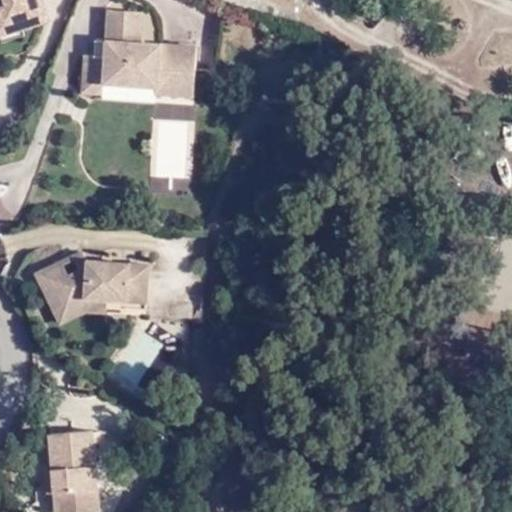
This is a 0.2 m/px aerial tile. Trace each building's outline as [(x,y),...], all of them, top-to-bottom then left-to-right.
[(38,0),(0,0),(0,9),(5,25),(43,13),(38,0)] [(103,37),(142,40),(143,10),(105,8),(103,37)] [(197,44),(142,40),(103,37),(103,54),(93,54),(82,54),(80,91),(103,93),(103,83),(125,84),(156,85),(156,93),(193,95),(197,44)] [(103,54),(103,37),(94,37),(93,54),(103,54)] [(125,94),(125,84),(103,83),(103,93),(125,94)] [(176,156),(175,124),(164,124),(165,156),(176,156)] [(80,296),(108,299),(149,301),(150,263),(88,259),(83,247),(69,253),(77,266),(64,273),(57,260),(35,271),(50,302),(61,296),(67,305),(80,296)] [(433,327),(464,342),(493,284),(464,269),(433,327)] [(108,311),(108,299),(80,296),(67,305),(61,296),(50,302),(60,322),(85,309),(108,311)] [(55,491),(53,491),(54,511),(93,511),(100,511),(95,430),(50,434),(52,466),(55,491)] [(47,491),(53,491),(55,491),(52,466),(46,467),(47,491)] [(368,511),(369,511),(370,509),(356,504),(353,511),(351,511),(347,510),(348,506),(336,502),(333,511),(368,511)]
